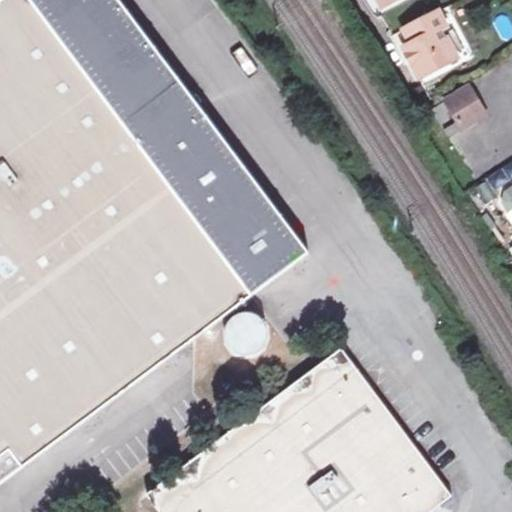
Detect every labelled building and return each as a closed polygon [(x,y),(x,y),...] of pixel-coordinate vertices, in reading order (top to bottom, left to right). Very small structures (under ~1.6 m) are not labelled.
[(308,254),(119,0),(5,0),(0,4),(0,468),(8,479),(194,339),(249,298),(308,254)] [(401,47),(417,76),(452,57),(437,30),(441,28),(434,13),(402,30),(409,43),(401,47)] [(414,75),(402,81),(406,89),(418,82),(414,75)] [(448,136),(474,120),(471,113),(481,107),(468,85),(444,101),(457,122),(444,130),(448,136)] [(485,114),(481,107),(471,113),(474,120),(485,114)] [(315,136),(297,111),(287,119),(306,143),(315,136)] [(360,192),(350,179),(344,185),(353,197),(360,192)] [(222,338),(228,348),(234,353),(240,355),(251,355),(259,353),(265,344),(269,337),(270,326),(264,318),(256,314),(242,313),(229,321),(223,327),(222,338)] [(430,511),(451,497),(342,350),(310,374),(148,495),(160,511),(430,511)]
